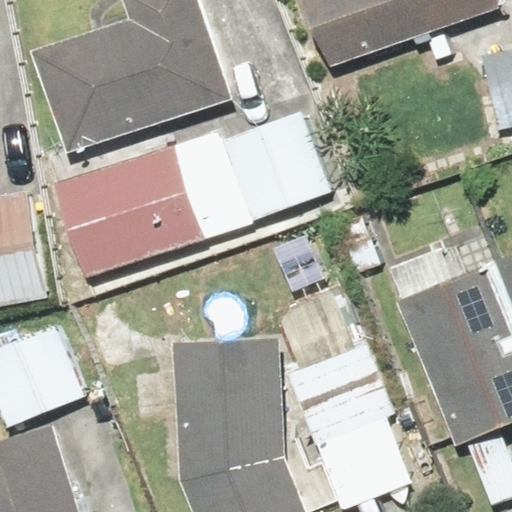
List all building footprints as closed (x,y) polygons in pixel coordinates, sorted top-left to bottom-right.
[(52,45),(85,149),(254,95),(223,0),(150,0),(154,13),(52,45)] [(511,0),(327,0),(350,63),(511,5),(511,0)] [(511,7),(483,19),(498,59),(468,71),(487,118),(511,108),(511,7)] [(232,136),(262,227),(349,198),(319,107),(232,136)] [(231,131),(62,186),(94,282),(262,227),(232,136),(231,131)] [(37,192),(0,199),(0,312),(57,302),(37,192)] [(511,266),(416,306),(474,447),(511,431),(511,266)] [(72,322),(0,350),(0,402),(10,429),(100,394),(72,322)] [(329,511),(304,453),(304,334),(197,334),(197,481),(210,511),(329,511)] [(106,511),(76,415),(0,438),(0,511),(106,511)] [(398,417),(326,443),(351,511),(423,485),(398,417)]
